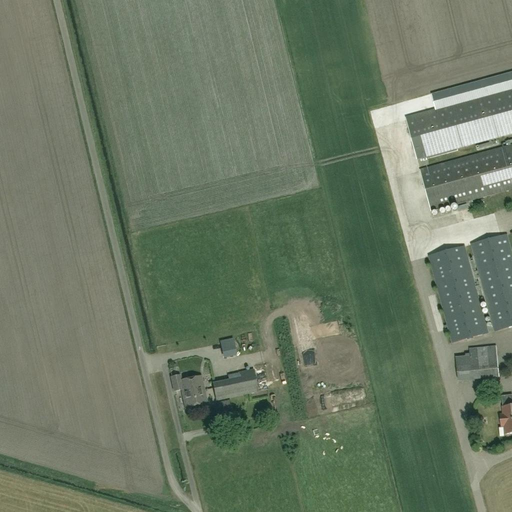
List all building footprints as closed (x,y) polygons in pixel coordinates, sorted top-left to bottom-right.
[(436,111),(511,89),(511,72),(431,94),(436,111)] [(511,89),(436,111),(406,119),(417,159),(511,133),(511,89)] [(511,146),(420,171),(431,211),(511,189),(511,146)] [(467,221),(467,225),(473,224),(472,211),(460,212),(462,222),(467,221)] [(511,327),(511,254),(507,235),(471,245),(495,332),(511,327)] [(487,334),(464,247),(429,257),(452,343),(487,334)] [(233,340),(221,342),(224,360),(236,357),(233,340)] [(500,378),(499,374),(497,347),(469,350),(469,357),(456,359),(458,382),(500,378)] [(229,384),(214,387),(217,401),(244,395),(258,392),(255,378),(254,371),(239,374),(227,376),(229,384)] [(174,392),(182,390),(187,409),(207,405),(201,377),(181,381),(180,376),(171,378),(174,392)] [(505,434),(505,435),(511,434),(511,406),(503,407),(504,416),(501,416),(502,427),(508,426),(509,434),(505,434)]
